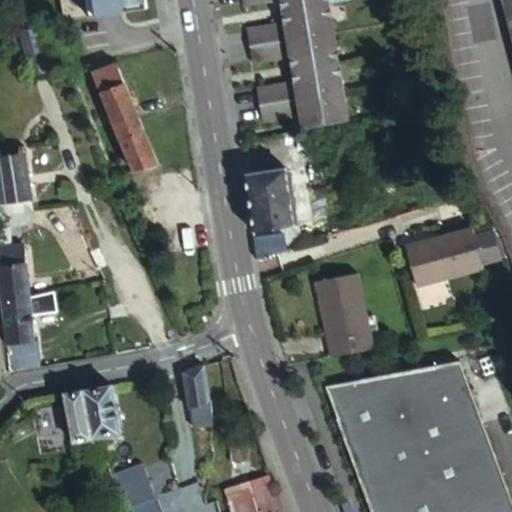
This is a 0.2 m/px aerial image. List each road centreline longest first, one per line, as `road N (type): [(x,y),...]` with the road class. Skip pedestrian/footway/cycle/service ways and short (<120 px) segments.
road 1 (tertiary): [(191,0),(252,327)]
road 2 (unclassified): [(252,327),(189,353),(22,383),(0,406)]
road 3 (tertiary): [(252,327),(317,511)]
